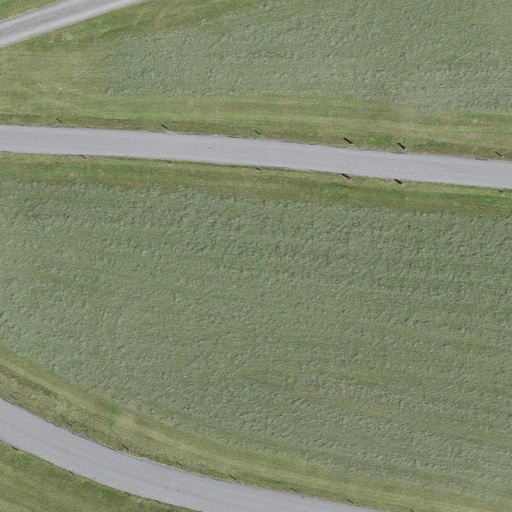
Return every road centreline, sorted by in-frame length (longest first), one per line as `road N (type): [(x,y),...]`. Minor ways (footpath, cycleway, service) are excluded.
road 1 (residential): [(0,138),(511,175)]
road 2 (residential): [(0,414),(129,481),(261,511)]
